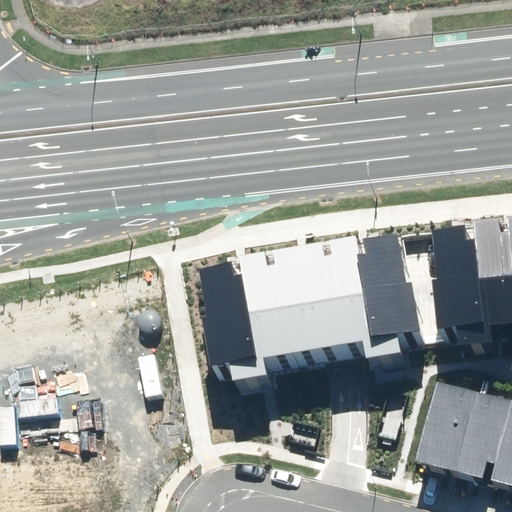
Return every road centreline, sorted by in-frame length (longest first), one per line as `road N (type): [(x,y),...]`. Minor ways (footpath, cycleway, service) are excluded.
road 1 (secondary): [(77,107),(511,58)]
road 2 (secondary): [(511,126),(214,158)]
road 3 (secondary): [(214,158),(61,235),(0,252)]
road 4 (secondary): [(214,158),(0,182)]
road 5 (residential): [(343,511),(249,488),(218,497),(206,511)]
